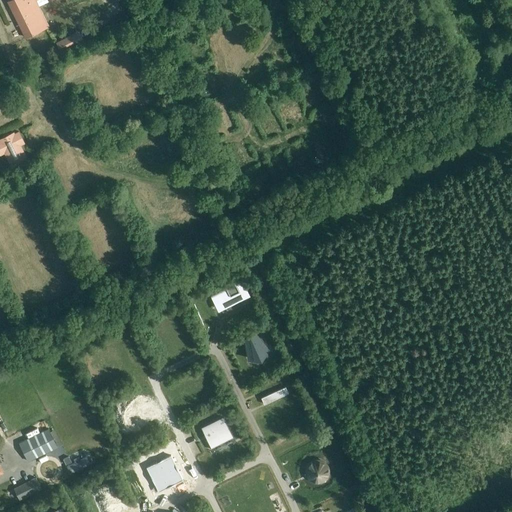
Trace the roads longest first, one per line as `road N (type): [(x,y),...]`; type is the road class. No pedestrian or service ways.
road 1 (track): [(511,128),(263,254),(381,511)]
road 2 (track): [(272,0),(272,27),(233,95),(261,147),(307,127)]
road 3 (track): [(152,172),(88,170),(36,106)]
